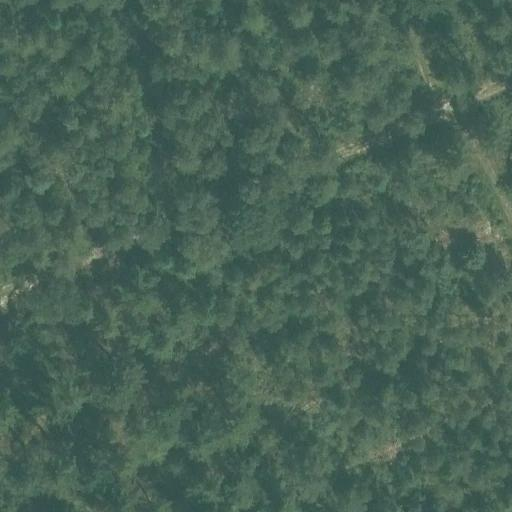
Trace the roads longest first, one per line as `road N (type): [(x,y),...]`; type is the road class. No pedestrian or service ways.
road 1 (track): [(0,296),(441,109)]
road 2 (track): [(511,215),(465,116),(441,109)]
